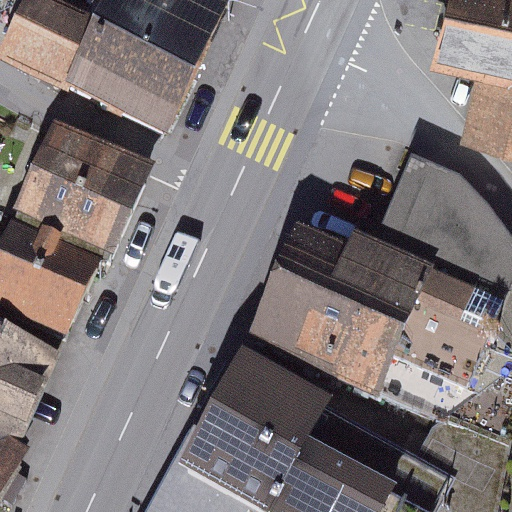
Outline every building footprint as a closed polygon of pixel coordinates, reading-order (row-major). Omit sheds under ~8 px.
[(98,40),(93,52),(195,101),(233,23),(185,0),(94,0),(91,8),(109,17),(98,40)] [(511,0),(444,0),(428,66),(474,77),(460,136),(511,148),(511,0)] [(0,70),(0,76),(67,106),(93,52),(98,40),(32,7),(0,70)] [(169,155),(195,101),(93,52),(67,106),(169,155)] [(152,185),(57,143),(18,232),(113,274),(152,185)] [(372,266),(354,258),(351,269),(299,246),(251,363),(378,422),(386,403),(442,429),(456,419),(464,413),(471,409),(477,404),(486,397),(504,387),(511,390),(511,259),(458,193),(414,173),(372,266)] [(103,281),(13,241),(0,270),(0,325),(68,356),(103,281)] [(0,511),(19,511),(79,374),(0,340),(0,511)] [(231,377),(157,511),(499,511),(511,446),(511,390),(504,387),(486,397),(477,404),(471,409),(464,413),(456,419),(442,429),(433,435),(412,471),(231,377)] [(511,511),(511,468),(503,511),(511,511)]
